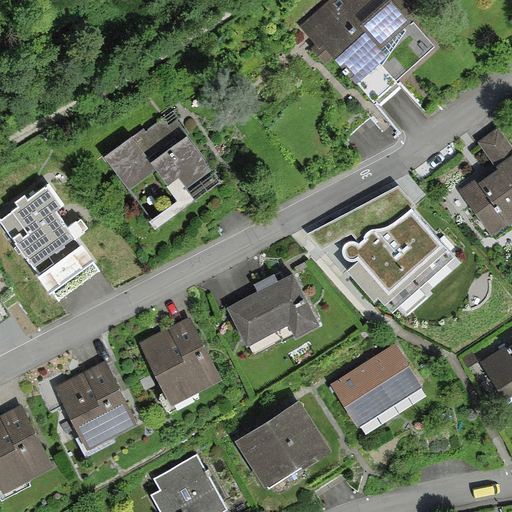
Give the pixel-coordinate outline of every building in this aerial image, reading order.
[(413,21),(395,0),(328,0),(298,25),(344,79),(413,21)] [(219,176),(173,104),(104,148),(150,220),(219,176)] [(452,192),(481,235),(511,214),(511,147),(495,123),(474,137),(493,165),(452,192)] [(48,184),(0,215),(0,222),(29,265),(79,232),(48,184)] [(334,245),(376,294),(439,242),(397,192),(334,245)] [(317,321),(292,270),(225,303),(250,353),(317,321)] [(0,322),(13,314),(0,294),(0,322)] [(216,378),(187,323),(145,344),(174,400),(216,378)] [(424,382),(396,340),(331,382),(358,424),(424,382)] [(511,401),(511,340),(477,361),(505,406),(511,401)] [(138,419),(106,358),(55,385),(88,446),(138,419)] [(330,451),(299,402),(236,441),(267,490),(330,451)] [(55,469),(22,405),(0,416),(0,487),(4,495),(55,469)] [(229,511),(198,457),(158,480),(164,492),(155,497),(163,511),(229,511)]
